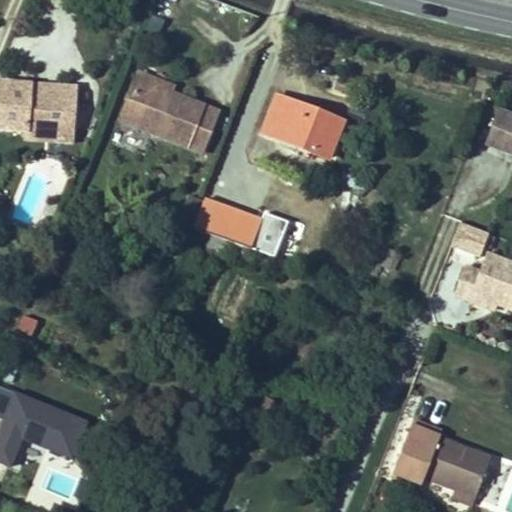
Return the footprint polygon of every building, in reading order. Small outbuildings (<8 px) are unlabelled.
[(139,75),(136,82),(169,95),(171,88),(139,75)] [(136,82),(121,121),(201,153),(216,114),(169,95),(136,82)] [(28,85),(0,83),(0,129),(24,131),(23,139),(36,139),(37,127),(71,129),(74,99),(64,88),(54,87),(43,97),(28,96),(28,85)] [(54,87),(28,85),(28,96),(43,97),(54,87)] [(74,89),(64,88),(74,99),(74,89)] [(341,125),(341,122),(277,97),(262,134),(327,160),(327,158),(341,125)] [(511,152),(511,117),(497,112),(485,142),(511,152)] [(348,128),(341,125),(327,158),(335,161),(348,128)] [(71,129),(37,127),(36,139),(70,142),(71,129)] [(261,223),(204,200),(192,229),(249,252),(257,232),(261,223)] [(478,255),(485,237),(459,226),(452,244),(478,255)] [(280,241),(257,232),(249,252),(272,259),(280,241)] [(497,304),(511,309),(511,263),(486,254),(479,272),(465,267),(454,295),(470,301),(472,295),(497,304)] [(494,310),(497,304),(472,295),(470,301),(494,310)] [(0,388),(0,421),(3,422),(0,429),(0,464),(10,468),(21,440),(71,461),(86,424),(0,388)] [(264,397),(253,414),(262,419),(273,402),(264,397)] [(410,425),(439,436),(441,431),(412,419),(410,425)] [(439,436),(410,425),(391,474),(420,485),(423,478),(453,490),(474,498),(490,458),(439,438),(439,436)] [(474,498),(453,490),(450,498),(471,506),(474,498)]
